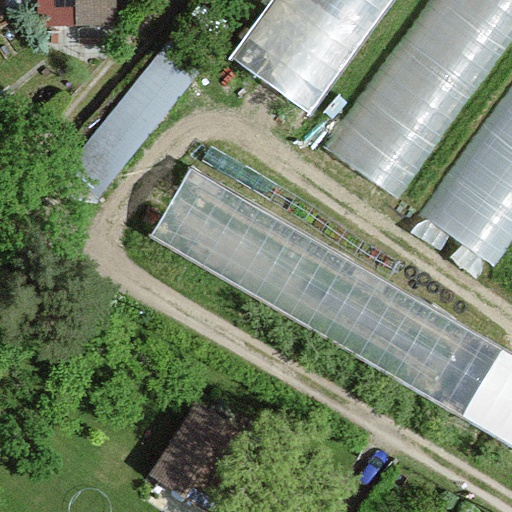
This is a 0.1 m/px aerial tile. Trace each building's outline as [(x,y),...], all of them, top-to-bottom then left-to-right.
[(120,24),(119,0),(56,0),(58,26),(120,24)] [(276,0),(232,62),(310,118),(395,0),(276,0)] [(511,0),(433,0),(326,148),(398,200),(511,42),(511,0)] [(121,179),(205,69),(172,44),(88,153),(121,179)] [(511,90),(421,215),(496,269),(511,247),(511,90)] [(511,357),(192,171),(153,238),(511,447),(511,357)] [(212,511),(256,443),(196,405),(150,478),(204,511),(212,511)]
